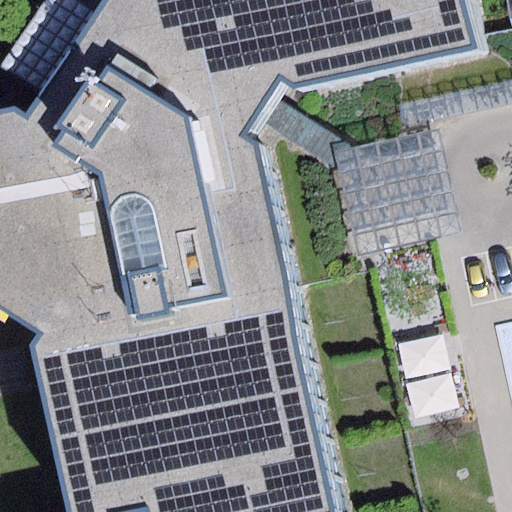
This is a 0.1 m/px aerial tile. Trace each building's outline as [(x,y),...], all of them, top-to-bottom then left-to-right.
[(0,0),(0,110),(11,108),(24,117),(102,0),(0,0)] [(333,511),(253,144),(241,137),(253,117),(260,106),(268,92),(278,75),(293,84),(471,46),(461,0),(102,0),(24,117),(11,108),(0,110),(0,309),(37,332),(29,345),(64,511),(333,511)] [(511,81),(401,107),(405,127),(511,103),(511,81)] [(253,117),(337,171),(334,155),(354,150),(268,92),(260,106),(253,117)] [(354,150),(334,155),(337,171),(358,258),(461,233),(437,131),(354,150)]
